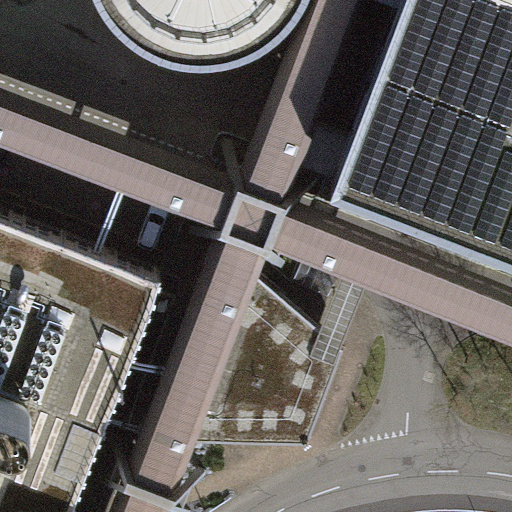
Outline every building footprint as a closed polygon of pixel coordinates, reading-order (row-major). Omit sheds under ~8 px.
[(0,139),(209,218),(97,511),(157,511),(261,239),(511,337),(511,277),(281,186),(351,0),(290,0),(228,164),(0,77),(0,139)] [(105,0),(117,14),(142,31),(167,40),(197,43),(236,35),(270,15),(282,0),(105,0)] [(511,0),(386,0),(352,91),(350,128),(358,158),(375,186),(404,210),(403,214),(511,255),(511,0)] [(61,511),(155,267),(0,208),(0,511),(61,511)] [(242,264),(194,263),(141,404),(177,435),(300,437),(336,345),(242,264)]
